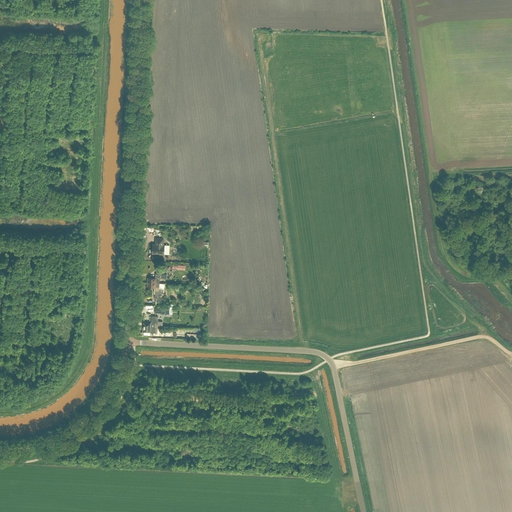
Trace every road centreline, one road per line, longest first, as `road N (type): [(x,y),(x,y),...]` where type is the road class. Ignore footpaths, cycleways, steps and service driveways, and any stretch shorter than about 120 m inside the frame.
road 1 (unclassified): [(363,511),(332,364),(322,353),(127,342)]
road 2 (tertiary): [(127,342),(143,0)]
road 3 (track): [(332,364),(478,336),(511,354)]
road 4 (tertiary): [(127,342),(104,400),(78,426),(50,442),(0,450)]
